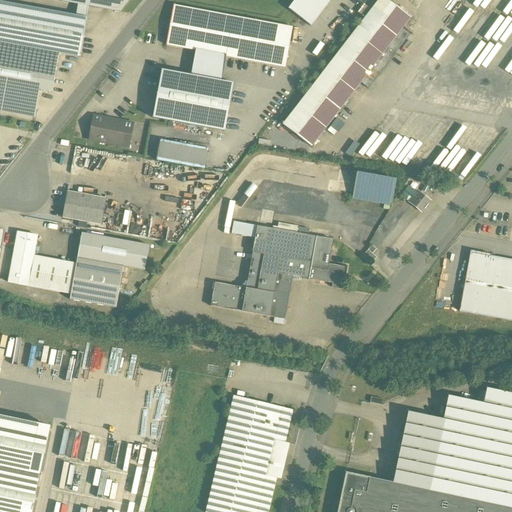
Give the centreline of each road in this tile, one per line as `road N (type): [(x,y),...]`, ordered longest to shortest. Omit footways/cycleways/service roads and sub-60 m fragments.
road 1 (residential): [(291,511),(334,366),(511,140)]
road 2 (residential): [(153,0),(42,141),(21,185)]
